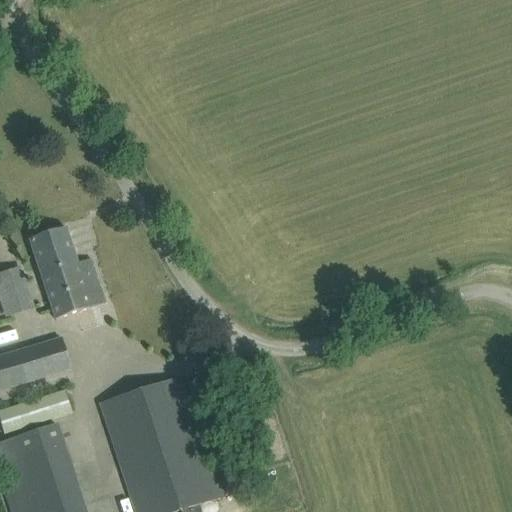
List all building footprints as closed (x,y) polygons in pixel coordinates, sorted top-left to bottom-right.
[(78,264),(66,229),(47,235),(29,241),(44,286),(56,321),(86,311),(105,304),(96,275),(91,260),(78,264)] [(0,284),(2,284),(5,295),(25,288),(19,269),(0,275),(0,284)] [(5,295),(12,315),(32,309),(25,288),(5,295)] [(0,393),(11,391),(72,370),(62,340),(1,360),(0,360),(0,393)] [(180,380),(161,386),(101,406),(135,511),(178,511),(219,499),(180,380)] [(0,424),(3,435),(72,414),(65,393),(0,412),(0,424)] [(0,457),(17,511),(85,511),(57,427),(0,445),(0,457)]
